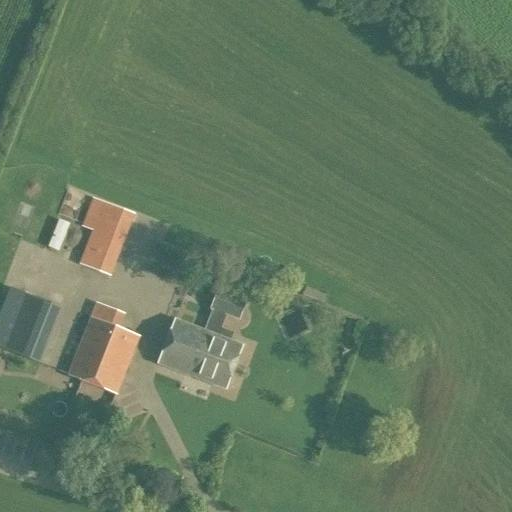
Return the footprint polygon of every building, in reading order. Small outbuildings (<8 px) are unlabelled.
[(109,274),(132,213),(92,197),(81,226),(91,230),(79,263),(109,274)] [(0,349),(38,364),(61,306),(9,286),(0,309),(0,349)] [(218,287),(210,306),(213,307),(204,330),(176,319),(159,363),(225,390),(243,344),(219,334),(227,314),(238,319),(246,299),(218,287)] [(92,386),(94,385),(95,384),(113,391),(134,335),(116,328),(122,312),(95,303),(68,374),(85,381),(85,382),(86,383),(87,384),(87,385),(88,385),(89,386),(91,386),(92,386)] [(0,450),(34,462),(40,443),(0,428),(0,450)]
